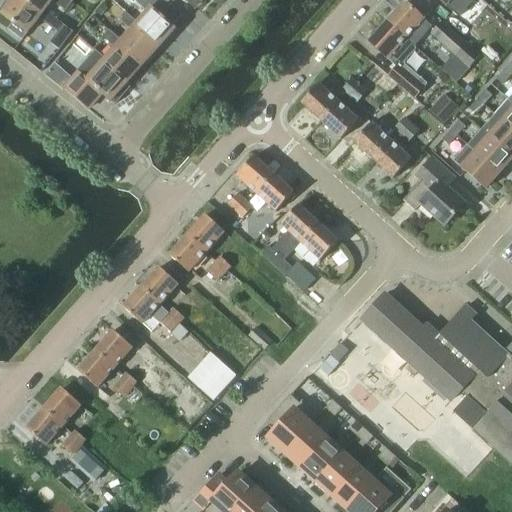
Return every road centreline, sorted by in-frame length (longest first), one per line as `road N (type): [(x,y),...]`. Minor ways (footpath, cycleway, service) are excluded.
road 1 (unclassified): [(0,396),(171,209)]
road 2 (residential): [(232,431),(398,251)]
road 3 (residential): [(109,151),(246,0)]
road 4 (residential): [(253,121),(398,251)]
road 5 (residential): [(253,121),(360,0)]
road 6 (residential): [(109,151),(0,61)]
road 7 (residential): [(398,251),(424,270),(453,270),(511,215)]
road 8 (residential): [(171,209),(253,121)]
